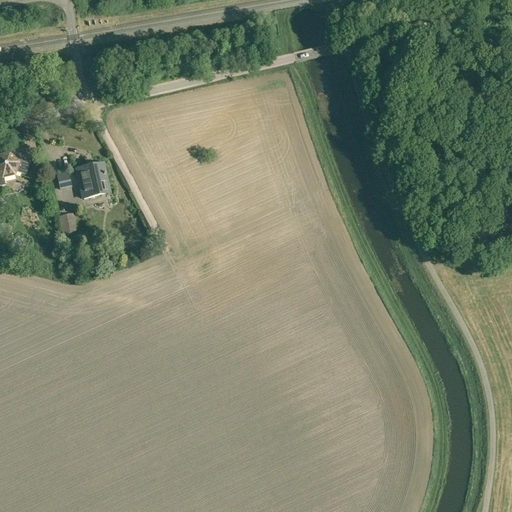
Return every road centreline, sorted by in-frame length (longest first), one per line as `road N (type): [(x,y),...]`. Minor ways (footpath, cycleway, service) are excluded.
road 1 (track): [(431,511),(445,461),(430,366),(343,202),(293,58)]
road 2 (unclassified): [(247,68),(511,7)]
road 3 (unclassified): [(247,68),(0,126)]
